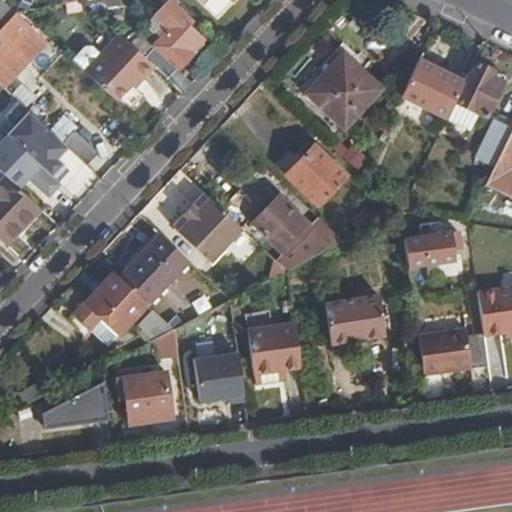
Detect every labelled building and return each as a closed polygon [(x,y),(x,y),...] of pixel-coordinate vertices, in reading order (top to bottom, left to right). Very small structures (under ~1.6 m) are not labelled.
[(0,0),(0,26),(15,10),(3,0),(0,0)] [(79,0),(68,0),(56,2),(59,16),(81,12),(79,0)] [(84,0),(100,15),(105,10),(123,7),(121,0),(84,0)] [(152,65),(166,78),(203,39),(181,19),(189,10),(179,0),(158,0),(163,4),(154,13),(169,27),(153,44),(142,56),(152,65)] [(15,10),(0,26),(0,83),(3,86),(23,64),(6,48),(9,45),(11,48),(31,26),(15,10)] [(139,31),(128,42),(142,56),(153,44),(139,31)] [(84,69),(114,98),(128,84),(137,75),(141,78),(152,65),(142,56),(128,42),(118,33),(99,53),(84,69)] [(80,40),(68,53),(84,69),(99,53),(90,44),(80,40)] [(380,87),(342,52),(306,91),(345,127),(380,87)] [(401,94),(446,117),(464,80),(419,57),(401,94)] [(492,74),(495,69),(476,60),(455,102),(484,116),(503,79),(492,74)] [(505,74),(495,69),(492,74),(503,79),(505,74)] [(137,75),(128,84),(132,88),(141,78),(137,75)] [(22,106),(34,98),(23,82),(11,90),(22,106)] [(29,113),(0,142),(0,172),(4,176),(21,192),(30,182),(47,197),(70,173),(58,162),(69,150),(29,113)] [(465,177),(483,186),(485,182),(511,127),(511,126),(494,118),(465,177)] [(511,127),(485,182),(511,195),(511,127)] [(97,150),(75,130),(65,140),(88,161),(97,150)] [(319,204),(346,175),(314,143),(298,160),(290,153),(277,166),(319,204)] [(21,192),(4,176),(0,179),(0,238),(6,244),(40,209),(21,192)] [(240,186),(221,207),(245,230),(251,223),(283,254),(309,228),(312,225),(277,192),(262,208),(240,186)] [(221,207),(208,195),(196,207),(188,216),(176,228),(210,259),(241,226),(221,207)] [(183,212),(188,216),(196,207),(192,203),(183,212)] [(279,259),(287,269),(329,247),(320,239),(309,228),(283,254),(279,259)] [(403,238),(407,266),(455,259),(454,249),(460,248),(457,230),(403,238)] [(320,239),(329,247),(344,240),(335,231),(320,239)] [(177,249),(159,232),(118,276),(129,286),(148,304),(189,260),(177,249)] [(118,276),(112,271),(71,315),(87,331),(100,317),(120,334),(148,304),(129,286),(118,276)] [(483,333),(483,335),(505,332),(511,331),(511,286),(477,291),(483,333)] [(380,295),(324,303),(331,343),(385,335),(380,295)] [(173,327),(152,308),(136,324),(151,338),(173,327)] [(302,367),(296,327),(249,335),(253,368),(283,364),(284,370),(302,367)] [(466,335),(465,328),(418,335),(423,375),(471,368),(471,367),(466,335)] [(483,335),(483,333),(466,335),(471,367),(488,365),(483,335)] [(237,354),(193,360),(199,403),(243,397),(237,354)] [(283,364),(253,368),(254,374),(256,383),(285,379),(284,370),(283,364)] [(186,410),(182,377),(167,379),(166,368),(120,375),(123,397),(129,396),(132,418),(149,415),(150,423),(173,419),(172,412),(186,410)] [(58,370),(35,382),(42,395),(65,383),(58,370)] [(103,382),(41,414),(43,431),(108,422),(103,382)]
